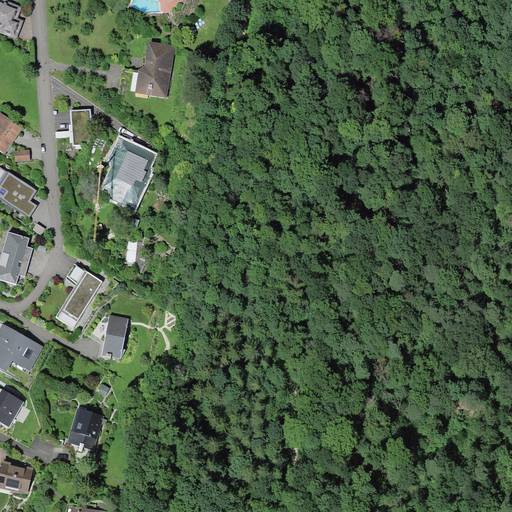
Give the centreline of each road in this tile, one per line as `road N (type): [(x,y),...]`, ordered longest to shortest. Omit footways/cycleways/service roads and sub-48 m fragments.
road 1 (track): [(249,0),(237,81),(288,337),(304,511)]
road 2 (residential): [(0,306),(25,304),(57,243),(37,0)]
